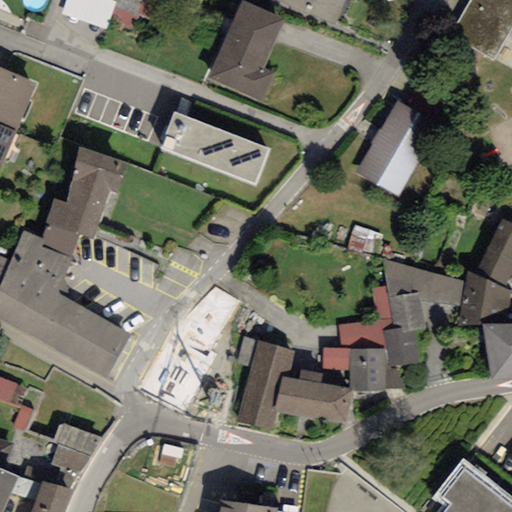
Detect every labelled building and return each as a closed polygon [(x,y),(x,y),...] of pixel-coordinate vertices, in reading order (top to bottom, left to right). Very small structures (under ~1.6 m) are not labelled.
[(115,4),(103,0),(66,0),(61,16),(105,31),(115,4)] [(347,0),(267,0),(267,1),(336,28),(347,0)] [(511,0),(471,0),(451,36),(449,38),(494,63),(511,32),(511,0)] [(285,26),(242,7),(208,84),(262,107),(275,78),(264,73),(285,26)] [(36,88),(0,72),(0,125),(16,132),(36,88)] [(418,86),(405,110),(437,127),(451,103),(418,86)] [(405,110),(396,105),(356,176),(397,199),(437,127),(405,110)] [(269,155),(174,119),(160,155),(256,190),(269,155)] [(0,177),(17,137),(0,130),(0,177)] [(127,168),(80,153),(66,207),(54,202),(46,228),(47,228),(80,238),(94,243),(110,197),(117,199),(127,168)] [(511,227),(502,223),(474,279),(468,277),(457,330),(508,326),(511,295),(505,293),(511,277),(511,227)] [(71,261),(80,238),(47,228),(41,243),(44,244),(42,251),(71,261)] [(41,243),(24,235),(0,290),(0,321),(105,383),(131,339),(57,296),(71,261),(42,251),(44,244),(41,243)] [(383,261),(386,288),(389,301),(420,296),(421,303),(459,310),(463,285),(383,261)] [(218,284),(170,330),(207,348),(238,301),(218,284)] [(339,328),(341,351),(386,352),(384,335),(394,334),(389,301),(386,288),(372,290),(377,323),(339,328)] [(420,296),(389,301),(394,334),(403,332),(404,337),(417,335),(426,333),(421,303),(420,296)] [(170,330),(139,389),(185,413),(216,353),(207,348),(170,330)] [(511,330),(482,331),(491,387),(511,384),(511,330)] [(394,334),(384,335),(389,370),(421,366),(417,335),(404,337),(403,332),(394,334)] [(294,355),(259,346),(239,427),(273,436),(278,418),(287,383),(294,355)] [(341,351),(323,351),(323,372),(350,372),(350,395),(385,395),(385,392),(385,372),(386,352),(341,351)] [(396,372),(385,372),(385,392),(403,391),(396,372)] [(299,386),(287,383),(278,418),(346,430),(352,396),(320,390),(322,380),(300,376),(299,386)] [(0,401),(10,406),(18,386),(0,378),(0,401)] [(33,412),(22,407),(12,429),(24,434),(33,412)] [(65,427),(58,448),(90,462),(102,442),(65,427)] [(90,462),(58,448),(51,467),(61,471),(78,476),(81,477),(90,462)] [(56,492),(67,496),(78,476),(61,471),(56,492)] [(508,511),(463,477),(442,504),(446,506),(441,511),(508,511)] [(0,511),(5,511),(17,486),(0,478),(0,511)] [(56,492),(42,487),(33,511),(66,511),(72,497),(67,496),(56,492)]
